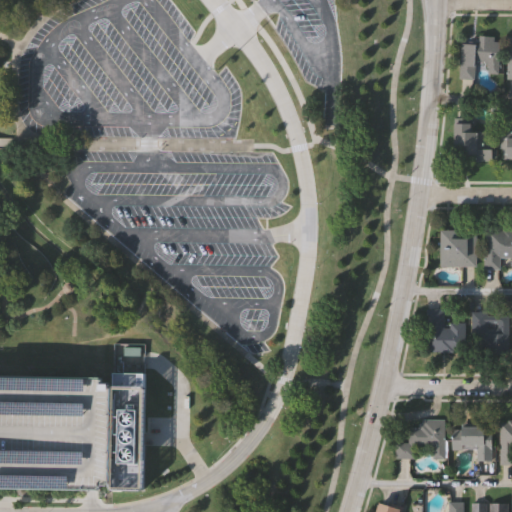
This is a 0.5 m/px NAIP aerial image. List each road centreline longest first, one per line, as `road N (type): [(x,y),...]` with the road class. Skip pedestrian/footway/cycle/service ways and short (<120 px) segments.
road 1 (residential): [(213,0),(288,114),(304,168),(308,253),(283,380),(259,431),(209,480),(157,508)]
road 2 (tertiary): [(348,511),(403,294),(431,100),(435,1)]
road 3 (residential): [(511,388),(382,388)]
